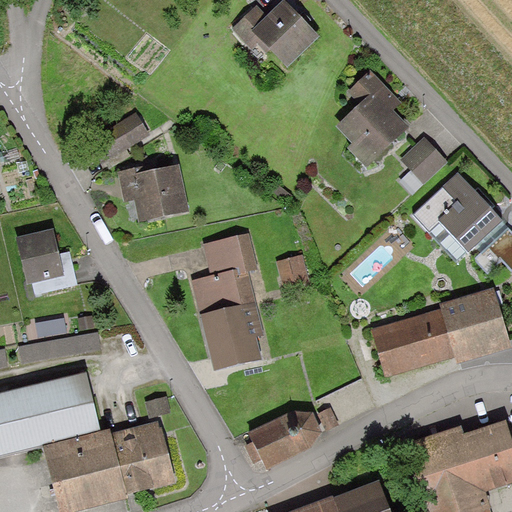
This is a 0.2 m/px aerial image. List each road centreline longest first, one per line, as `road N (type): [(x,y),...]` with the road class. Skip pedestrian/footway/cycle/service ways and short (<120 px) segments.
road 1 (residential): [(235,498),(222,449),(153,322),(0,82)]
road 2 (residential): [(235,498),(422,399),(472,381),(511,378)]
